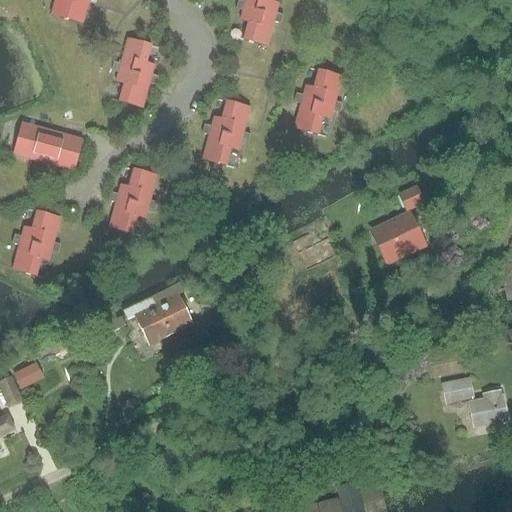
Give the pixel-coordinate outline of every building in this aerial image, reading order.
[(87,0),(53,0),(50,14),(81,22),(87,0)] [(270,4),(271,0),(244,0),(243,7),(274,16),(276,6),(270,4)] [(249,20),(244,39),(265,45),(274,16),(243,7),(240,18),(249,20)] [(145,66),(151,45),(127,38),(119,68),(149,76),(152,68),(145,66)] [(125,82),(120,100),(141,106),(149,76),(119,68),(116,79),(125,82)] [(314,91),(304,89),(302,97),(332,106),(340,76),(320,70),(314,91)] [(322,114),(329,116),(332,106),(302,97),(294,127),(317,134),(322,114)] [(222,123),(213,120),(210,130),(240,139),(249,108),(228,102),(222,123)] [(21,124),(19,133),(13,154),(44,162),(52,132),(43,130),(21,124)] [(232,146),(238,148),(240,139),(210,130),(202,160),(226,167),(232,146)] [(74,169),(76,164),(82,140),(52,132),(44,162),(55,165),(74,169)] [(129,191),(119,188),(117,196),(148,205),(156,175),(135,169),(129,191)] [(370,231),(388,267),(428,248),(411,211),(426,204),(417,187),(399,196),(407,213),(370,231)] [(138,214),(145,216),(148,205),(117,196),(108,226),(132,233),(138,214)] [(32,232),(23,229),(21,239),(51,248),(60,218),(38,211),(32,232)] [(335,252),(341,248),(333,234),(312,245),(307,234),(292,242),(307,270),(336,255),(335,252)] [(40,256),(48,258),(51,248),(21,239),(12,269),(35,276),(40,256)] [(511,264),(500,267),(508,302),(511,300),(511,264)] [(151,296),(170,333),(192,322),(174,285),(151,296)] [(149,344),(170,333),(151,296),(123,310),(127,319),(135,315),(149,344)] [(99,328),(104,337),(126,326),(122,317),(99,328)] [(36,364),(13,375),(21,391),(44,380),(36,364)] [(0,383),(0,389),(9,409),(23,402),(12,378),(0,383)] [(473,426),(507,419),(502,396),(500,396),(498,390),(483,393),(484,399),(474,401),(469,379),(441,384),(444,401),(468,396),(470,402),(468,403),(473,426)] [(0,436),(15,429),(8,414),(0,418),(0,436)] [(295,507),(296,511),(387,511),(381,486),(295,507)]
